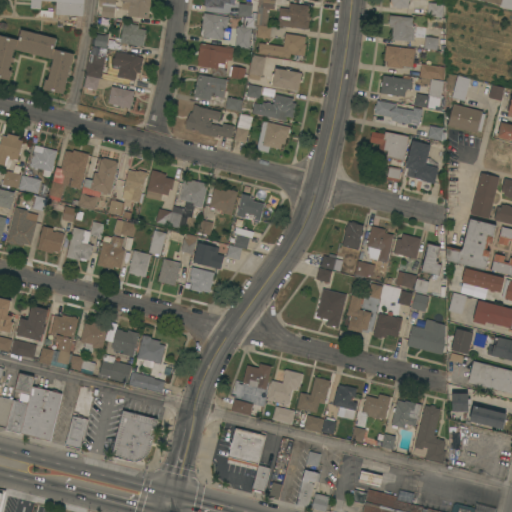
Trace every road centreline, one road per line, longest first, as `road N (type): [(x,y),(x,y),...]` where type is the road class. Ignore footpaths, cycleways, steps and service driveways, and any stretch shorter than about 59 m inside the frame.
road 1 (residential): [(445,384),(0,271)]
road 2 (residential): [(444,216),(0,102)]
road 3 (residential): [(230,331),(302,232),(320,185),(352,0)]
road 4 (primary): [(173,492),(0,447)]
road 5 (residential): [(154,141),(186,0)]
